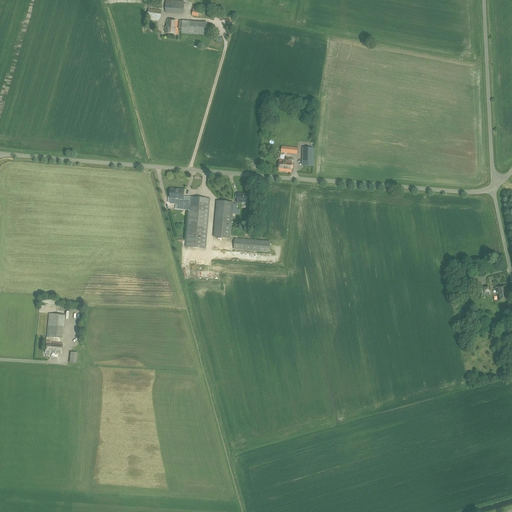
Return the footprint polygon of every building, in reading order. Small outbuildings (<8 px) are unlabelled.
[(185,2),(167,1),(166,13),(184,14),(185,2)] [(149,9),(148,16),(161,18),(162,11),(149,9)] [(178,28),(177,28),(178,21),(167,20),(166,27),(165,27),(165,33),(178,35),(178,28)] [(206,35),(207,23),(183,21),(182,33),(206,35)] [(281,153),(297,154),(298,148),(282,146),(281,153)] [(303,148),(302,161),(305,161),(304,166),(313,166),(314,148),(303,148)] [(291,172),(293,162),(280,160),(278,171),(291,172)] [(178,190),(170,189),(170,198),(170,203),(189,205),(190,199),(184,198),(185,190),(178,189),(178,190)] [(248,204),(248,195),(238,194),(237,204),(241,204),(241,203),(248,204)] [(189,211),(186,247),(206,249),(209,212),(189,211)] [(234,242),(234,249),(270,251),(270,244),(234,242)] [(499,301),(509,298),(507,286),(496,288),(499,301)] [(481,289),(482,293),(483,296),(490,294),(489,287),(481,289)] [(65,315),(50,314),(49,326),(62,327),(64,327),(65,315)] [(62,327),(49,326),(48,337),(61,338),(62,327)] [(62,354),(63,343),(51,342),(51,341),(47,341),(45,353),(51,354),(51,352),(62,354)]
